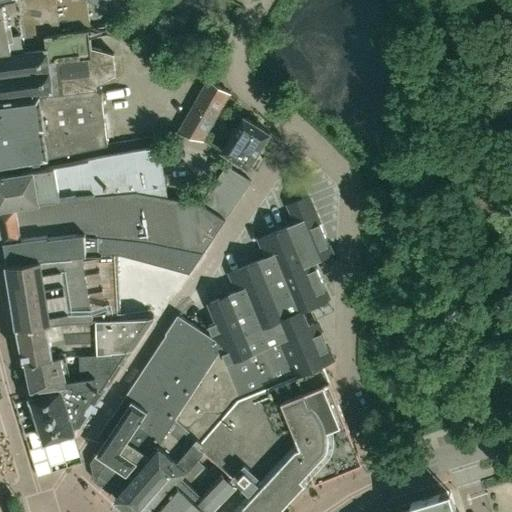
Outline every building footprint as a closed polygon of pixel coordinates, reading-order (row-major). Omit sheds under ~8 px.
[(9,0),(0,2),(0,27),(91,21),(88,0),(9,0)] [(118,18),(141,36),(151,19),(125,6),(118,18)] [(0,50),(12,49),(13,51),(47,46),(46,34),(92,27),(91,21),(0,27),(0,50)] [(0,52),(0,98),(52,92),(98,86),(97,82),(118,72),(115,53),(93,47),(92,35),(108,34),(107,25),(92,27),(46,34),(47,46),(13,51),(0,52)] [(224,102),(230,93),(209,79),(179,131),(203,139),(224,102)] [(52,92),(0,98),(0,164),(49,157),(108,144),(104,91),(103,91),(98,87),(98,86),(52,92)] [(248,167),(270,133),(244,117),(222,150),(248,167)] [(139,190),(139,191),(168,197),(159,146),(54,167),(54,166),(36,169),(36,167),(0,173),(0,206),(42,199),(60,197),(139,190)] [(226,219),(251,181),(226,166),(201,204),(226,219)] [(48,234),(48,235),(48,236),(85,231),(86,235),(144,240),(204,252),(226,219),(201,204),(168,197),(139,191),(139,190),(60,197),(42,199),(42,202),(0,208),(0,216),(5,240),(48,234)] [(218,321),(208,325),(211,335),(212,336),(222,342),(217,351),(221,353),(222,354),(240,398),(323,363),(332,360),(317,323),(308,326),(302,311),(329,298),(313,260),(332,253),(308,196),(289,204),(297,223),(260,238),(268,257),(231,272),(238,291),(210,302),(218,321)] [(86,235),(85,231),(48,236),(48,235),(48,234),(5,240),(8,262),(84,253),(117,252),(165,265),(189,272),(204,252),(144,240),(86,235)] [(54,321),(94,319),(121,317),(121,318),(154,317),(164,307),(158,301),(145,302),(145,290),(119,291),(117,252),(84,253),(8,262),(19,324),(49,322),(54,321)] [(116,487),(121,491),(160,446),(217,351),(222,342),(212,336),(211,335),(178,315),(166,333),(167,334),(125,397),(112,417),(111,416),(98,434),(106,440),(97,453),(93,456),(95,480),(111,492),(116,487)] [(19,324),(26,361),(55,355),(63,354),(93,352),(94,352),(132,349),(153,318),(154,317),(121,318),(121,317),(94,319),(54,321),(49,322),(19,324)] [(78,387),(94,385),(103,391),(132,349),(94,352),(93,352),(63,354),(55,355),(26,361),(32,389),(34,389),(69,384),(78,387)] [(160,446),(121,491),(122,491),(116,499),(131,511),(150,511),(183,477),(188,469),(196,459),(204,450),(200,446),(240,399),(240,398),(222,354),(221,353),(160,446)] [(214,507),(209,511),(274,511),(276,511),(277,509),(278,508),(316,480),(358,463),(363,461),(351,430),(323,363),(240,398),(240,399),(200,446),(204,450),(196,459),(208,470),(212,466),(220,473),(236,486),(215,508),(214,507)] [(70,401),(68,402),(76,427),(76,428),(82,426),(103,391),(94,385),(78,387),(70,401)] [(76,427),(68,402),(63,386),(34,395),(31,397),(44,442),(77,432),(76,428),(76,427)] [(183,477),(150,511),(209,511),(214,507),(215,508),(236,486),(220,473),(212,466),(208,470),(196,459),(188,469),(183,477)] [(457,511),(451,490),(400,506),(400,511),(457,511)]
